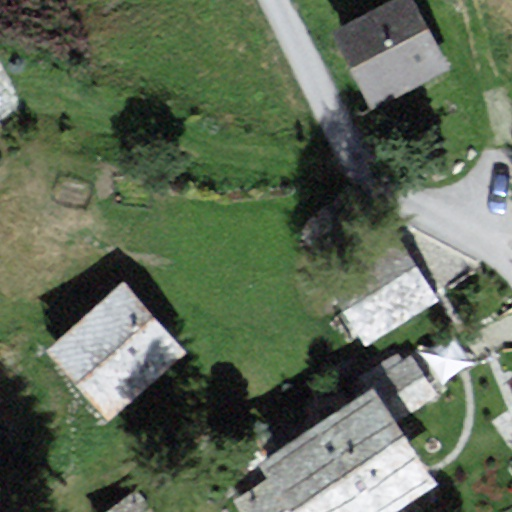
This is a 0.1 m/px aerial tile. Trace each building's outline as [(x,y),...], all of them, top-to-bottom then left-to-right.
[(356,27),(339,35),(370,97),(440,62),(409,1),(356,27)] [(367,338),(440,294),(418,258),(345,302),(367,338)] [(124,288),(50,349),(104,414),(178,353),(124,288)] [(412,366),(271,462),(278,473),(242,498),(252,511),(376,511),(430,476),(424,467),(389,415),(428,389),(412,366)] [(145,511),(134,498),(115,511),(145,511)]
